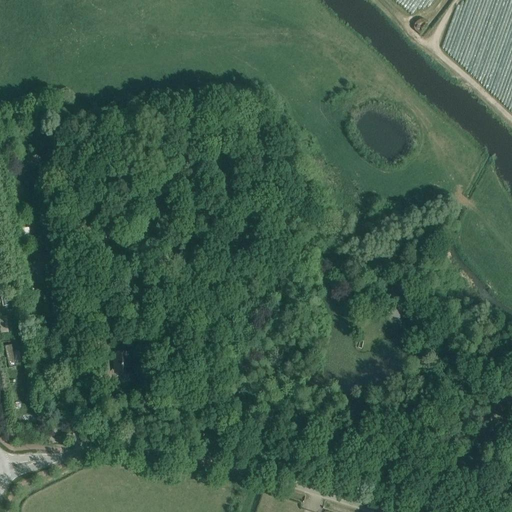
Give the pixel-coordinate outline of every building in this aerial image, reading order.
[(31,246),(29,228),(17,229),(19,247),(31,246)] [(393,290),(387,309),(400,313),(406,295),(393,290)] [(439,321),(442,316),(424,306),(422,312),(439,321)] [(132,371),(130,353),(112,353),(114,373),(132,371)] [(503,412),(506,406),(492,400),(489,407),(503,412)]
